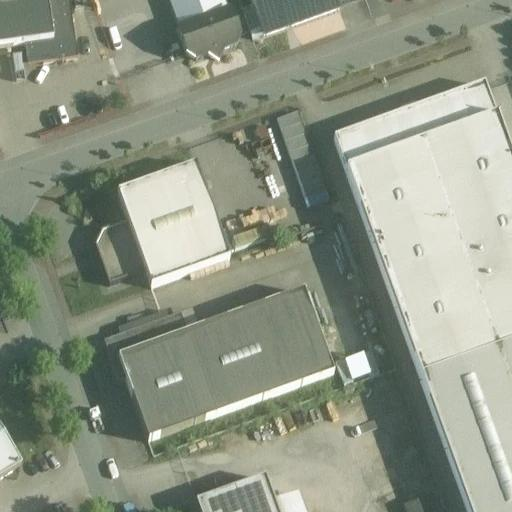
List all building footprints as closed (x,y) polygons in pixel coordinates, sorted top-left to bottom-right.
[(0,0),(0,51),(25,48),(53,44),(46,0),(0,0)] [(68,0),(46,0),(53,44),(25,48),(27,65),(42,63),(42,67),(77,62),(68,0)] [(227,16),(221,0),(166,0),(179,33),(227,16)] [(334,0),(249,0),(263,39),(338,12),(334,0)] [(179,33),(176,34),(185,59),(195,64),(207,59),(217,64),(221,54),(234,49),(238,40),(229,15),(227,16),(179,33)] [(397,120),(333,144),(420,385),(511,351),(511,169),(483,89),(419,112),(414,108),(399,114),(397,120)] [(304,198),(325,191),(300,114),(279,121),(304,198)] [(195,170),(116,198),(126,226),(145,277),(150,292),(229,264),(195,170)] [(126,226),(101,235),(94,250),(108,290),(145,277),(126,226)] [(309,285),(204,320),(199,307),(112,337),(125,376),(139,372),(159,431),(338,370),(309,285)] [(511,511),(511,351),(420,385),(465,511),(511,511)] [(0,483),(21,470),(0,436),(0,483)] [(275,511),(265,482),(195,507),(196,511),(275,511)] [(404,511),(435,511),(430,498),(403,508),(404,511)]
